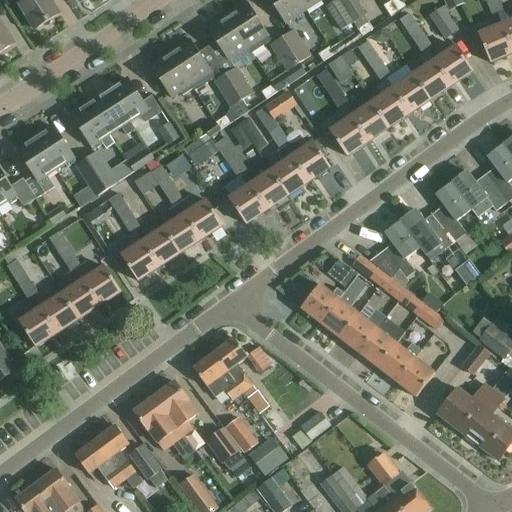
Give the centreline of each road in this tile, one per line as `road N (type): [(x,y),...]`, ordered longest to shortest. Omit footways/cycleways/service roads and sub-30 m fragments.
road 1 (residential): [(511,101),(232,302)]
road 2 (residential): [(494,507),(232,302)]
road 3 (residential): [(232,302),(0,473)]
road 4 (residential): [(0,110),(167,0)]
